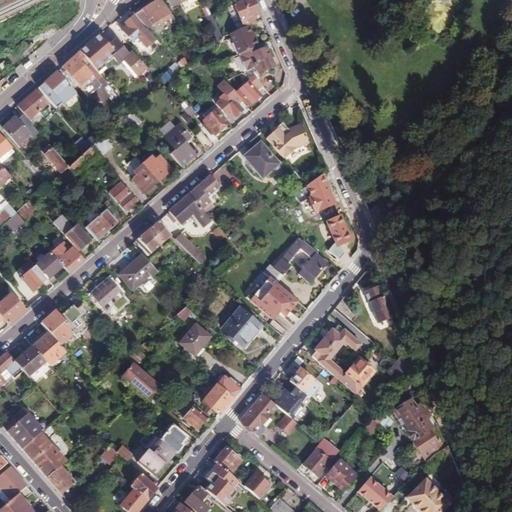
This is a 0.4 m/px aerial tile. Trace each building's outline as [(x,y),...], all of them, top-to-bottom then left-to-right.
[(166,0),(171,8),(182,4),(179,0),(166,0)] [(244,0),(241,2),(233,5),(243,27),(248,25),(254,23),(252,19),(260,15),(253,0),(244,0)] [(140,9),(133,13),(147,28),(168,15),(159,1),(141,11),(140,9)] [(206,17),(211,15),(207,7),(202,9),(206,17)] [(122,31),(132,41),(144,31),(132,18),(125,24),(127,27),(122,31)] [(248,25),(243,27),(230,33),(240,54),(254,48),(257,46),(260,45),(256,38),(254,38),(248,25)] [(99,36),(80,52),(93,66),(104,79),(113,71),(106,62),(111,57),(118,65),(119,64),(118,61),(126,52),(125,50),(115,40),(109,46),(99,36)] [(29,48),(24,42),(14,51),(19,57),(29,48)] [(254,48),(240,54),(248,71),(257,67),(260,73),(275,66),(272,59),(275,57),(271,50),(269,50),(267,47),(259,50),(256,52),(254,48)] [(118,61),(119,64),(122,61),(136,77),(145,69),(127,48),(125,50),(126,52),(118,61)] [(80,52),(62,68),(79,88),(92,76),(88,71),(93,66),(80,52)] [(57,72),(39,88),(51,102),(70,86),(57,72)] [(164,78),(168,82),(175,76),(171,72),(164,78)] [(263,87),(256,77),(250,78),(250,82),(238,92),(248,105),(260,95),(257,92),(263,87)] [(81,87),(85,95),(99,88),(95,80),(81,87)] [(27,98),(40,112),(49,104),(37,90),(27,98)] [(220,99),(215,104),(228,119),(234,116),(235,117),(243,110),(237,104),(240,102),(233,94),(231,96),(227,91),(219,98),(220,99)] [(31,120),(40,112),(27,98),(18,106),(31,120)] [(86,103),(81,98),(75,103),(80,108),(86,103)] [(186,101),(181,105),(193,118),(197,114),(186,101)] [(229,122),(215,106),(204,115),(207,119),(204,122),(215,134),(229,122)] [(133,112),(123,121),(130,129),(133,126),(136,129),(142,123),(133,112)] [(39,133),(21,113),(2,130),(16,146),(30,134),(33,138),(39,133)] [(274,132),(266,139),(284,158),(296,147),(308,142),(300,124),(288,130),(282,123),(273,131),(274,132)] [(176,150),(170,155),(181,168),(196,155),(185,142),(191,137),(180,124),(165,137),(176,150)] [(195,136),(206,148),(210,144),(199,132),(195,136)] [(0,158),(11,149),(0,136),(0,158)] [(104,138),(92,148),(98,155),(101,159),(113,148),(104,138)] [(260,142),(244,157),(263,179),(280,163),(260,142)] [(61,174),(69,168),(50,146),(42,153),(61,174)] [(92,148),(69,168),(76,175),(98,155),(92,148)] [(14,153),(11,149),(0,158),(0,163),(1,165),(14,153)] [(143,164),(136,156),(128,164),(135,172),(143,164)] [(151,157),(143,164),(157,181),(170,170),(159,157),(155,161),(151,157)] [(157,181),(143,164),(135,172),(138,175),(134,180),(144,193),(157,181)] [(323,173),(305,188),(316,213),(334,205),(323,173)] [(209,177),(189,194),(202,210),(210,203),(206,198),(218,188),(209,177)] [(138,201),(121,182),(108,193),(125,213),(138,201)] [(0,225),(9,218),(11,219),(17,214),(12,208),(0,194),(0,225)] [(189,194),(166,214),(173,223),(176,221),(179,225),(191,215),(202,227),(211,220),(202,210),(189,194)] [(388,208),(393,202),(390,199),(385,205),(388,208)] [(291,200),(274,214),(278,218),(295,204),(291,200)] [(281,221),(299,240),(321,221),(304,201),(281,221)] [(12,208),(17,214),(23,208),(17,203),(12,208)] [(380,203),(368,212),(374,226),(378,226),(390,215),(380,203)] [(23,208),(17,214),(23,221),(32,214),(25,206),(23,208)] [(112,208),(108,212),(115,220),(119,216),(112,208)] [(107,211),(86,229),(97,241),(118,223),(115,220),(108,212),(107,211)] [(1,227),(7,234),(17,226),(24,232),(29,228),(23,221),(17,214),(11,219),(1,227)] [(351,242),(340,215),(324,222),(336,249),(351,242)] [(61,217),(54,224),(56,226),(64,220),(61,217)] [(56,226),(78,252),(90,241),(77,226),(73,230),(64,220),(56,226)] [(157,222),(135,241),(149,256),(171,236),(157,222)] [(217,227),(210,233),(219,244),(226,239),(217,227)] [(179,234),(174,240),(182,249),(200,265),(205,258),(179,234)] [(265,274),(270,278),(276,283),(290,267),(287,264),(300,248),(311,258),(299,274),(310,283),(326,264),(315,254),(317,252),(301,239),(275,269),(272,266),(265,274)] [(51,253),(63,266),(68,273),(82,261),(70,248),(68,251),(64,247),(65,245),(62,243),(51,253)] [(35,266),(47,280),(63,266),(51,253),(35,266)] [(157,272),(142,255),(118,275),(131,291),(149,275),(151,277),(157,272)] [(33,292),(47,280),(35,266),(21,278),(33,292)] [(170,275),(165,280),(172,287),(177,282),(170,275)] [(286,319),(299,302),(276,283),(270,278),(260,288),(257,285),(247,298),(274,321),(279,315),(286,319)] [(86,300),(93,308),(99,304),(105,311),(122,296),(109,281),(86,300)] [(181,281),(178,284),(183,290),(186,288),(181,281)] [(183,290),(178,284),(174,287),(179,293),(183,290)] [(379,326),(393,320),(378,285),(370,289),(362,292),(367,303),(368,302),(379,326)] [(0,315),(3,319),(9,325),(24,311),(11,295),(0,305),(0,315)] [(54,312),(41,324),(49,334),(66,353),(70,349),(65,342),(73,335),(75,337),(77,335),(81,335),(86,330),(87,326),(95,319),(82,304),(76,309),(73,305),(62,315),(64,317),(61,319),(59,318),(54,312)] [(192,312),(186,307),(177,315),(182,320),(192,312)] [(241,309),(223,330),(244,348),(262,327),(241,309)] [(195,324),(180,344),(195,356),(211,337),(195,324)] [(316,352),(312,357),(356,395),(375,371),(359,357),(346,374),(329,360),(344,342),(354,351),(361,345),(338,325),(334,331),(331,330),(315,350),(316,352)] [(66,353),(49,334),(33,348),(46,363),(50,367),(66,353)] [(148,341),(143,345),(146,349),(151,345),(148,341)] [(120,352),(127,359),(133,353),(126,346),(120,352)] [(14,364),(22,373),(28,379),(46,363),(33,348),(14,364)] [(14,364),(6,354),(0,359),(0,388),(4,386),(0,381),(0,374),(6,370),(13,377),(15,376),(16,377),(22,373),(14,364)] [(393,370),(407,381),(412,375),(415,377),(417,374),(411,362),(402,354),(396,362),(398,363),(393,370)] [(160,387),(133,365),(123,377),(150,400),(160,387)] [(296,374),(289,382),(295,387),(306,396),(308,397),(322,382),(305,368),(299,376),(296,374)] [(223,379),(218,385),(233,398),(243,386),(232,377),(228,382),(223,379)] [(233,398),(218,385),(204,402),(209,406),(214,410),(219,415),(233,398)] [(304,398),(306,396),(295,387),(293,390),(304,398)] [(285,391),(273,405),(275,406),(285,415),(292,420),(303,406),(300,403),(304,398),(293,390),(290,394),(285,391)] [(195,394),(189,400),(195,405),(200,399),(195,394)] [(273,405),(262,395),(240,422),(257,436),(266,426),(269,428),(271,425),(269,423),(271,420),(267,417),(275,406),(273,405)] [(431,408),(428,400),(426,401),(423,397),(417,401),(419,405),(416,407),(410,399),(392,410),(424,464),(435,453),(437,452),(433,445),(440,441),(433,429),(434,428),(428,418),(432,416),(428,409),(431,408)] [(209,406),(204,412),(209,416),(214,410),(209,406)] [(209,427),(214,421),(209,416),(204,412),(197,407),(196,409),(194,407),(184,419),(197,430),(203,422),(209,427)] [(383,412),(376,420),(387,430),(393,421),(383,412)] [(296,424),(292,420),(285,415),(276,426),(286,435),(296,424)] [(3,428),(23,451),(42,434),(28,417),(19,425),(13,419),(3,428)] [(391,435),(372,419),(364,429),(370,434),(374,429),(387,440),(391,435)] [(159,441),(164,445),(174,453),(176,454),(183,446),(180,444),(185,437),(172,425),(159,441)] [(23,451),(49,480),(62,468),(67,464),(48,442),(57,434),(51,426),(42,434),(23,451)] [(323,438),(319,443),(303,462),(318,476),(339,451),(323,438)] [(174,453),(164,445),(156,453),(151,448),(138,463),(154,477),(174,453)] [(101,458),(113,468),(121,458),(117,454),(110,448),(101,458)] [(117,454),(121,458),(126,462),(131,456),(122,448),(117,454)] [(225,449),(213,463),(215,465),(228,476),(239,461),(225,449)] [(0,473),(9,465),(2,458),(0,460),(0,473)] [(337,460),(323,477),(342,493),(357,476),(337,460)] [(210,483),(204,491),(222,505),(233,492),(229,488),(234,481),(228,476),(215,465),(204,479),(210,483)] [(62,468),(49,480),(63,496),(76,485),(62,468)] [(18,496),(28,487),(12,469),(0,478),(0,488),(11,501),(18,496)] [(126,511),(137,511),(157,489),(141,475),(130,488),(134,491),(121,507),(126,511)] [(254,475),(243,488),(258,501),(268,488),(254,475)] [(379,511),(392,499),(367,479),(356,493),(378,511),(379,511)] [(426,479),(408,497),(414,503),(412,505),(419,511),(444,511),(452,504),(426,479)] [(0,488),(0,498),(6,506),(11,501),(0,488)] [(196,490),(185,504),(193,511),(203,511),(206,510),(198,503),(204,496),(196,490)] [(11,501),(6,506),(0,511),(31,511),(30,509),(32,507),(26,500),(23,501),(18,496),(11,501)] [(414,503),(408,497),(406,499),(412,505),(414,503)] [(292,511),(279,499),(269,510),(271,511),(292,511)]
